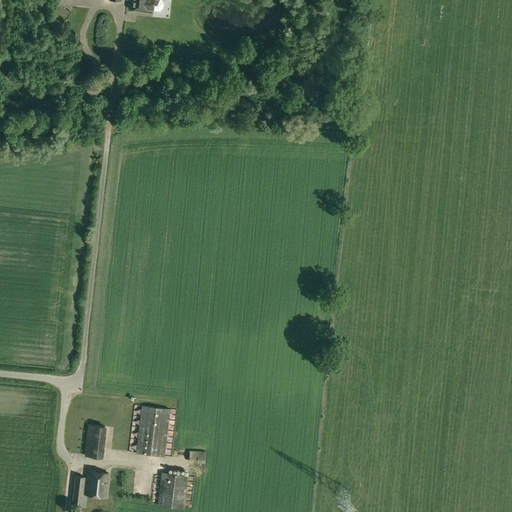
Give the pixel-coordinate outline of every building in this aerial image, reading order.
[(110,0),(121,1),(121,0),(128,0),(128,8),(153,10),(159,11),(163,8),(163,3),(160,0),(110,0)] [(138,405),(133,453),(164,456),(170,409),(138,405)] [(89,424),(86,456),(103,458),(107,426),(89,424)] [(190,451),(189,461),(205,462),(206,452),(190,451)] [(105,497),(108,473),(89,471),(86,495),(105,497)] [(158,505),(185,508),(188,476),(162,473),(158,505)] [(73,493),(83,495),(85,477),(75,475),(73,493)]
